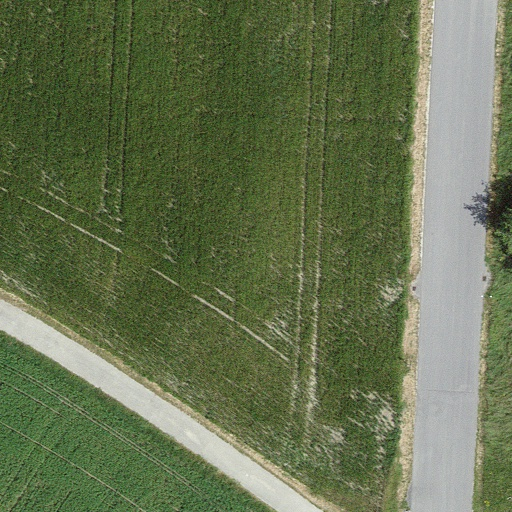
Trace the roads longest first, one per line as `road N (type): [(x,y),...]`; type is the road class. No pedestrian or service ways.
road 1 (tertiary): [(472,0),(447,511)]
road 2 (track): [(0,308),(44,326),(308,511)]
